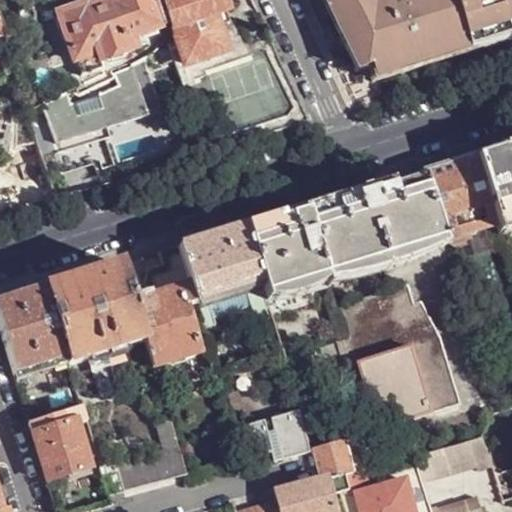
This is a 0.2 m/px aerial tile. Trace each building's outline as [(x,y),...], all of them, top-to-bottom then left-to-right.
[(76,62),(82,78),(103,71),(101,62),(105,61),(112,65),(122,61),(125,54),(128,53),(127,51),(137,47),(134,38),(163,27),(156,6),(153,0),(105,0),(106,1),(86,8),(86,5),(59,14),(75,62),(76,62)] [(175,40),(185,67),(225,55),(216,29),(229,25),(225,13),(223,9),(220,0),(153,0),(156,6),(163,27),(168,42),(175,40)] [(364,59),(371,83),(466,54),(463,43),(450,0),(321,0),(346,52),(361,47),(364,59)] [(511,0),(450,0),(463,43),(504,30),(502,23),(511,20),(511,0)] [(22,26),(28,29),(34,27),(38,22),(37,15),(34,11),(28,8),(26,9),(21,11),(18,17),(19,23),(22,26)] [(511,20),(502,23),(504,30),(511,27),(511,20)] [(236,23),(229,25),(216,29),(225,55),(185,67),(188,77),(251,56),(236,23)] [(463,43),(466,54),(507,42),(504,30),(463,43)] [(175,40),(168,42),(180,79),(188,77),(185,67),(175,40)] [(346,52),(351,63),(364,59),(361,47),(346,52)] [(45,105),(59,154),(90,145),(87,136),(108,130),(149,117),(134,66),(114,74),(118,88),(99,96),(73,104),(70,93),(45,105)] [(191,122),(178,126),(186,151),(199,147),(191,122)] [(87,136),(90,145),(110,139),(108,130),(87,136)] [(511,148),(490,155),(477,159),(496,222),(499,230),(499,235),(511,230),(511,148)] [(423,180),(443,246),(475,237),(473,229),(496,222),(477,159),(437,171),(422,176),(423,180)] [(244,229),(267,304),(270,303),(268,298),(325,280),(327,284),(328,289),(330,288),(328,284),(327,280),(382,262),(385,271),(388,271),(388,269),(385,261),(413,253),(440,245),(441,250),(443,249),(442,246),(443,246),(423,180),(394,189),(375,194),(373,190),(287,216),(244,229)] [(373,190),(375,194),(394,189),(393,184),(373,190)] [(499,230),(496,222),(473,229),(475,237),(499,230)] [(197,306),(205,331),(218,326),(217,321),(211,303),(247,292),(253,310),(254,315),(269,310),(267,304),(244,229),(203,242),(181,249),(197,306)] [(437,252),(441,250),(440,245),(413,253),(385,261),(388,269),(408,265),(428,257),(437,252)] [(181,249),(160,255),(164,269),(165,268),(175,277),(186,310),(197,306),(181,249)] [(354,282),(385,271),(382,262),(327,280),(328,284),(330,288),(354,282)] [(68,362),(69,366),(70,368),(91,361),(127,351),(146,344),(132,297),(123,266),(98,274),(57,286),(46,290),(68,362)] [(146,344),(155,371),(199,357),(186,310),(175,277),(165,268),(164,269),(149,273),(147,284),(149,292),(132,297),(146,344)] [(268,298),(270,303),(272,303),(292,300),(312,295),(328,289),(327,284),(325,280),(268,298)] [(416,313),(414,305),(408,285),(334,308),(353,365),(358,363),(411,347),(402,318),(416,313)] [(0,303),(0,327),(15,377),(68,362),(46,290),(9,301),(0,303)] [(211,303),(217,321),(253,310),(247,292),(211,303)] [(419,303),(414,305),(416,313),(402,318),(411,347),(412,349),(441,341),(419,303)] [(412,349),(431,415),(460,405),(441,341),(412,349)] [(399,419),(400,423),(431,415),(412,349),(411,347),(358,363),(372,411),(394,404),(396,411),(389,413),(391,421),(399,419)] [(91,361),(94,371),(129,360),(127,351),(91,361)] [(15,377),(16,382),(69,366),(68,362),(15,377)] [(45,472),(49,483),(74,475),(92,470),(77,422),(86,420),(82,409),(38,423),(41,432),(34,435),(45,472)] [(272,454),(274,464),(282,462),(313,454),(313,453),(312,453),(311,453),(300,413),(271,420),(276,436),(268,438),(273,454),(272,454)] [(187,477),(170,420),(156,424),(164,451),(116,465),(125,494),(187,477)] [(256,458),(272,454),(273,454),(268,438),(264,422),(248,427),(256,458)] [(480,438),(466,442),(474,469),(473,469),(475,473),(490,468),(480,438)] [(346,443),(354,474),(364,472),(357,440),(346,443)] [(466,442),(453,446),(462,472),(473,469),(474,469),(466,442)] [(344,477),(347,488),(344,477),(354,474),(346,443),(313,453),(313,454),(316,469),(320,483),(335,479),(274,496),(278,511),(332,511),(329,499),(342,496),(345,511),(413,511),(404,479),(371,490),(364,487),(360,473),(354,475),(344,477)] [(453,446),(441,449),(449,476),(462,472),(453,446)] [(441,449),(428,453),(436,479),(449,476),(441,449)] [(428,453),(414,457),(423,484),(436,479),(428,453)] [(116,465),(102,470),(110,498),(125,494),(116,465)] [(503,503),(504,503),(511,500),(511,469),(493,475),(503,503)] [(481,511),(480,508),(477,498),(464,501),(467,511),(481,511)] [(450,505),(452,511),(467,511),(464,501),(450,505)] [(233,511),(265,511),(264,509),(250,511),(249,511),(247,503),(232,508),(233,511)]
